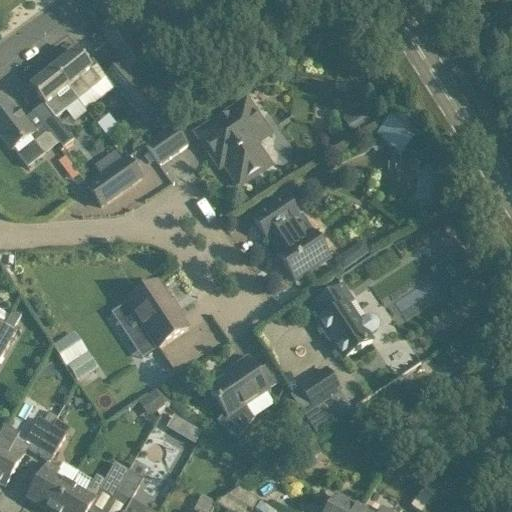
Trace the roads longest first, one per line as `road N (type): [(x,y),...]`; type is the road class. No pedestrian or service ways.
road 1 (primary): [(511,201),(385,0)]
road 2 (residential): [(149,227),(181,206),(254,298),(228,318)]
road 3 (residential): [(149,227),(0,237)]
road 4 (residential): [(228,318),(149,227)]
